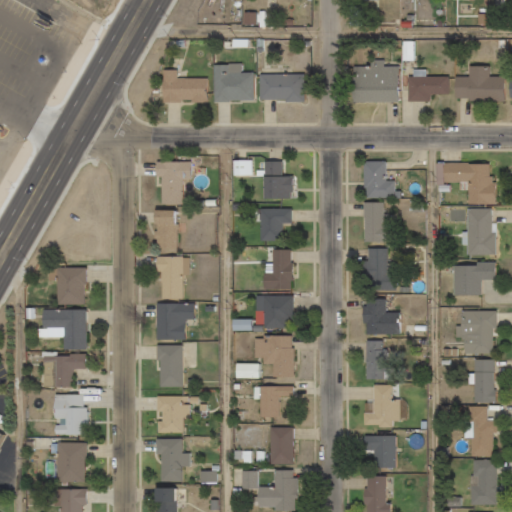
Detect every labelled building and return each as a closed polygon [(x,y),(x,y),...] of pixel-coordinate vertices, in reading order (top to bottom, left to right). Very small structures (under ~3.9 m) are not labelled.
[(380,64),(380,69),(360,69),(360,106),(407,106),(407,71),(393,71),(393,64),(380,64)] [(223,69),(223,104),(263,104),(262,77),(251,77),(251,68),(223,69)] [(478,70),(479,80),(464,81),(464,100),(478,100),(478,104),(511,104),(511,81),(498,81),(498,70),(478,70)] [(172,74),(173,106),(217,106),(216,82),(186,82),(186,73),(172,74)] [(422,73),(422,80),(417,80),(417,107),(439,107),(439,98),(457,98),(457,81),(435,81),(435,73),(422,73)] [(270,79),(270,102),(294,101),(294,104),(312,104),(312,78),(270,79)] [(157,161),(157,176),(163,176),(163,204),(183,204),(183,178),(193,178),(193,161),(157,161)] [(289,176),(279,176),(279,161),(260,161),(260,198),(289,198),(289,176)] [(391,180),(381,180),(381,161),(361,161),(361,197),(391,197),(391,180)] [(433,183),(465,183),(465,204),(490,203),(490,163),(433,163),(433,183)] [(361,242),(388,242),(388,226),(381,226),(381,202),(361,202),(361,242)] [(257,241),(289,241),(289,208),(257,208),(257,241)] [(463,255),(491,255),(491,208),(463,208),(463,255)] [(158,212),(157,248),(177,248),(178,212),(158,212)] [(289,289),(289,249),(270,249),(270,264),(260,264),(260,289),(289,289)] [(391,249),(362,249),(362,290),(391,290),(391,249)] [(158,256),(158,271),(162,271),(163,299),(183,298),(182,256),(158,256)] [(478,295),(478,280),(492,280),(492,263),(450,264),(451,295),(478,295)] [(60,269),(60,304),(84,304),(84,284),(87,284),(87,269),(60,269)] [(290,296),(254,296),(254,314),(261,314),(261,328),(290,328),(290,296)] [(361,334),(397,334),(397,312),(381,312),(381,299),(361,299),(361,334)] [(158,303),(158,340),(187,340),(187,320),(197,320),(197,303),(158,303)] [(44,310),(43,327),(66,327),(66,350),(86,350),(87,310),(44,310)] [(492,353),(492,312),(459,312),(459,353),(492,353)] [(270,376),(290,376),(290,337),(252,337),(252,364),(270,364),(270,376)] [(364,379),(390,379),(390,350),(383,350),(383,341),(364,341),(364,379)] [(159,346),(159,358),(161,358),(161,386),(183,386),(183,346),(159,346)] [(57,356),(57,387),(74,388),(74,368),(87,369),(87,354),(72,354),(72,356),(57,356)] [(492,402),(492,359),(471,359),(471,402),(492,402)] [(361,425),(396,427),(397,400),(388,399),(389,385),(371,385),(370,413),(362,413),(361,425)] [(290,386),(256,386),(256,417),(276,417),(276,397),(290,397),(290,386)] [(55,394),(54,418),(66,418),(66,424),(56,424),(56,435),(85,436),(85,408),(70,408),(70,405),(85,405),(85,394),(55,394)] [(159,397),(159,412),(164,412),(164,421),(159,421),(159,434),(184,434),(185,397),(159,397)] [(467,457),(493,457),(493,421),(484,421),(484,406),(467,406),(467,457)] [(268,428),(268,464),(290,464),(290,428),(268,428)] [(0,431),(0,461),(13,439),(0,431)] [(393,436),(361,436),(361,451),(371,451),(371,468),(393,468),(393,436)] [(158,440),(158,455),(163,455),(163,481),(183,481),(183,466),(191,466),(191,453),(184,453),(184,440),(158,440)] [(58,442),(58,484),(85,484),(85,459),(88,459),(88,442),(58,442)] [(495,461),(469,461),(469,505),(495,505),(495,461)] [(254,490),(255,510),(292,510),(291,470),(270,471),(270,490),(254,490)] [(384,511),(385,477),(362,477),(362,511),(384,511)] [(156,489),(156,511),(175,511),(175,489),(156,489)] [(54,490),(54,505),(62,505),(62,511),(82,511),(82,505),(86,505),(86,490),(54,490)]
